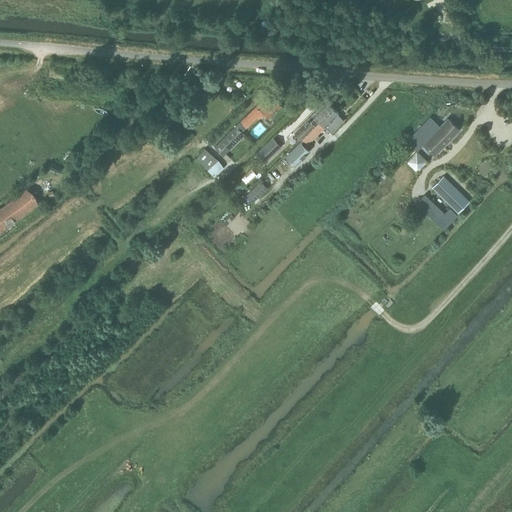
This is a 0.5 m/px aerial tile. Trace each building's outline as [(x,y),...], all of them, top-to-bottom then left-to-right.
[(268,101),(266,98),(242,121),(246,126),(261,111),(267,117),(281,103),(273,96),(268,101)] [(296,133),(296,134),(297,135),(300,138),(319,120),(319,119),(333,106),(327,100),(300,126),(301,127),(296,132),(296,133)] [(333,106),(319,119),(319,120),(325,125),(338,112),(333,106)] [(408,141),(417,149),(423,143),(434,154),(458,129),(447,119),(440,126),(430,117),(408,141)] [(319,120),(300,138),(280,158),(290,168),(312,147),(308,143),(325,125),(319,120)] [(213,147),(222,156),(244,134),(235,125),(213,147)] [(271,143),(261,151),(268,159),(277,150),(271,143)] [(198,156),(207,164),(205,167),(209,170),(219,160),(206,147),(198,156)] [(417,151),(406,161),(417,172),(428,162),(417,151)] [(445,214),(439,208),(431,216),(444,228),(452,220),(451,220),(458,213),(469,201),(443,176),(432,188),(452,207),(445,214)] [(262,182),(248,195),(255,201),(268,188),(262,182)] [(0,209),(0,229),(36,202),(26,190),(0,209)] [(426,197),(420,203),(430,213),(436,208),(426,197)]
